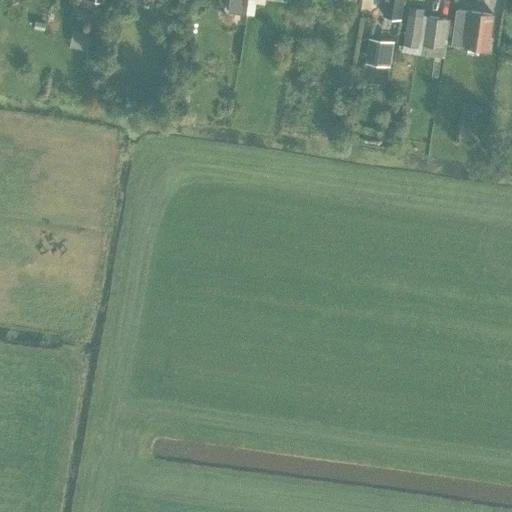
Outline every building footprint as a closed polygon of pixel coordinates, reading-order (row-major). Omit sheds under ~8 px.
[(247,0),(229,0),(228,12),(246,15),(247,0)] [(362,0),(360,12),(378,15),(380,0),(362,0)] [(386,0),(384,16),(403,19),(405,0),(386,0)] [(418,46),(424,7),(409,5),(403,44),(418,46)] [(456,8),(451,45),(466,47),(471,10),(456,8)] [(466,47),(490,50),(495,13),(471,10),(466,47)] [(443,47),(447,19),(428,17),(424,44),(443,47)] [(394,41),(369,37),(365,63),(390,67),(394,41)]
